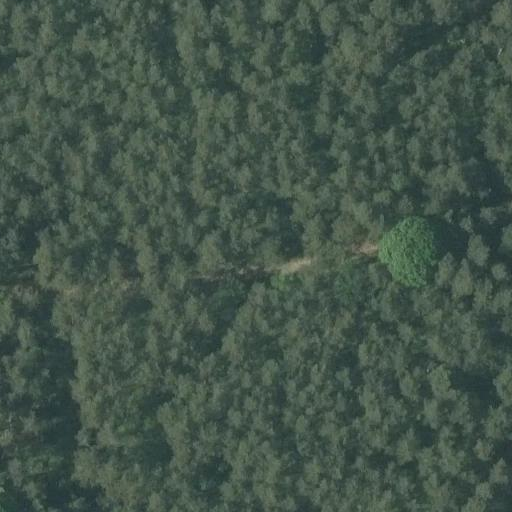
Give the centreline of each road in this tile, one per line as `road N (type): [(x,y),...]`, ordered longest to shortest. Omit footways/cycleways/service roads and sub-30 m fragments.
road 1 (track): [(0,303),(323,267),(511,217)]
road 2 (track): [(0,336),(29,511)]
